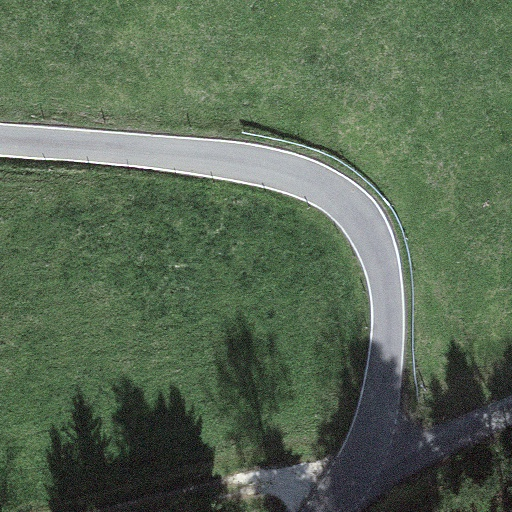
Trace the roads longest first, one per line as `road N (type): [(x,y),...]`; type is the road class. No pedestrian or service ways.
road 1 (tertiary): [(0,140),(268,166),(327,187),(362,220),(385,277),(386,350),(365,448),(326,511)]
road 2 (track): [(161,511),(357,465),(511,407)]
